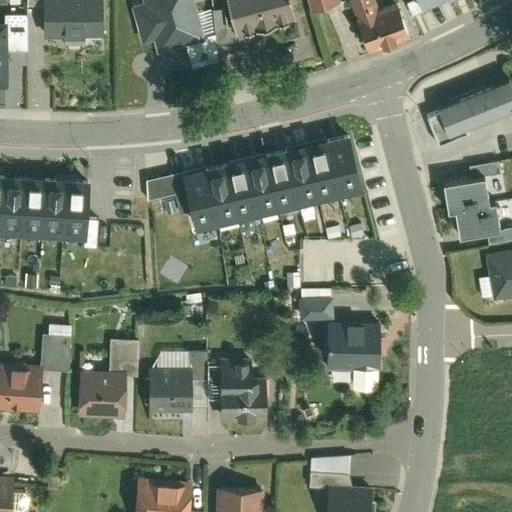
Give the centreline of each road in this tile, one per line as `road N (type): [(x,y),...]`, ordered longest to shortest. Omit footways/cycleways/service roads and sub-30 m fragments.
road 1 (residential): [(423,443),(200,449),(0,434)]
road 2 (tertiary): [(380,79),(272,115),(153,136),(0,131)]
road 3 (residential): [(380,79),(424,258),(429,333)]
road 4 (tertiary): [(511,17),(380,79)]
